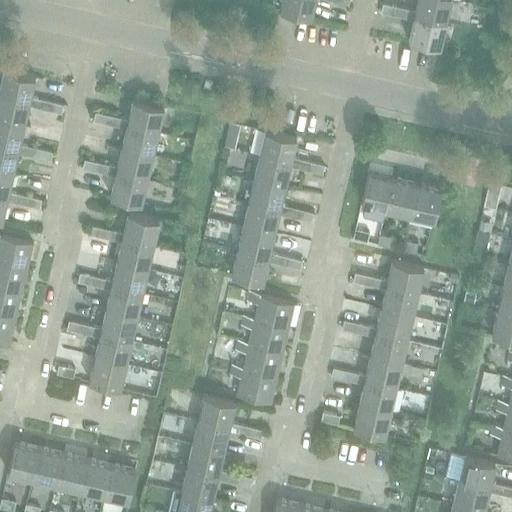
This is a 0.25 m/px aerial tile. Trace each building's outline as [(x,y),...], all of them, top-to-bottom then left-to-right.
[(282,0),(280,8),(311,15),(314,0),(282,0)] [(417,0),(415,9),(414,13),(446,20),(450,0),(417,0)] [(397,13),(399,5),(383,1),(381,10),(397,13)] [(440,45),(446,20),(414,13),(415,9),(399,5),(397,13),(413,17),(409,37),(440,45)] [(45,107),(47,99),(31,95),(35,75),(3,67),(0,80),(0,92),(30,99),(29,104),(45,107)] [(29,104),(30,99),(0,92),(0,117),(24,123),(29,104)] [(158,129),(163,104),(132,97),(128,117),(111,114),(110,122),(125,126),(126,122),(158,129)] [(47,99),(45,107),(61,111),(63,102),(47,99)] [(110,122),(111,114),(96,110),(94,119),(110,122)] [(34,155),(36,146),(20,142),(24,123),(0,117),(0,142),(19,147),(17,151),(34,155)] [(126,122),(125,126),(121,146),(152,153),(158,129),(126,122)] [(306,168),(308,160),(292,156),(297,135),(266,128),(260,153),(291,160),(290,165),(306,168)] [(17,151),(19,147),(0,142),(0,167),(13,170),(17,151)] [(36,146),(34,155),(50,159),(52,149),(36,146)] [(147,176),(152,153),(121,146),(117,165),(101,161),(99,170),(115,174),(116,169),(147,176)] [(290,165),(291,160),(260,153),(255,176),(286,183),(290,165)] [(99,170),(101,161),(85,157),(83,167),(99,170)] [(308,160),(306,168),(323,172),(325,163),(308,160)] [(23,203),(25,194),(9,191),(13,170),(0,167),(0,192),(8,194),(7,199),(23,203)] [(116,169),(115,174),(110,194),(141,201),(147,176),(116,169)] [(387,207),(394,176),(369,170),(362,201),(387,207)] [(296,215),(298,207),(281,204),(286,183),(255,176),(250,200),(281,207),(280,211),(296,215)] [(410,212),(417,181),(394,176),(387,207),(410,212)] [(417,181),(410,212),(435,218),(442,187),(417,181)] [(25,194),(23,203),(39,206),(41,198),(25,194)] [(280,211),(281,207),(250,200),(244,224),(276,231),(280,211)] [(298,207),(296,215),(312,219),(314,211),(298,207)] [(153,242),(159,217),(128,210),(123,231),(107,227),(105,236),(121,239),(122,235),(153,242)] [(105,236),(107,227),(91,223),(89,232),(105,236)] [(285,263),(287,255),(271,251),(276,231),(244,224),(239,247),(270,254),(269,259),(285,263)] [(367,240),(369,230),(355,227),(353,237),(367,240)] [(0,259),(27,265),(33,240),(0,232),(0,259)] [(391,245),(393,236),(379,233),(377,242),(391,245)] [(122,235),(121,239),(117,259),(148,266),(153,242),(122,235)] [(415,251),(417,242),(403,238),(401,248),(415,251)] [(269,259),(270,254),(239,247),(233,272),(265,279),(269,259)] [(287,255),(285,263),(301,267),(303,258),(287,255)] [(419,289),(424,264),(394,257),(389,278),(373,274),(371,283),(387,286),(388,282),(419,289)] [(0,259),(0,284),(21,290),(27,265),(0,259)] [(142,290),(148,266),(117,259),(112,278),(96,274),(94,283),(110,287),(111,283),(142,290)] [(511,261),(509,261),(503,285),(511,286),(511,261)] [(94,283),(96,274),(80,271),(77,280),(94,283)] [(371,283),(373,274),(356,271),(355,279),(371,283)] [(388,282),(387,286),(383,306),(413,313),(419,289),(388,282)] [(111,283),(110,287),(106,306),(137,314),(142,290),(111,283)] [(0,284),(0,310),(16,314),(21,290),(0,284)] [(511,286),(503,285),(498,308),(511,311),(511,286)] [(256,318),(290,326),(296,300),(262,292),(262,291),(251,289),(249,297),(260,300),(256,316),(256,318)] [(131,337),(137,314),(106,306),(101,326),(85,323),(83,331),(99,334),(100,330),(131,337)] [(408,336),(413,313),(383,306),(378,326),(362,322),(360,330),(376,334),(377,329),(408,336)] [(511,311),(498,308),(492,333),(511,337),(511,311)] [(0,310),(0,336),(10,339),(16,314),(0,310)] [(256,318),(256,316),(245,313),(243,323),(254,326),(250,341),(250,342),(284,350),(290,326),(256,318)] [(360,330),(362,322),(345,318),(343,326),(360,330)] [(83,331),(85,323),(68,319),(67,327),(83,331)] [(377,329),(376,334),(372,353),(403,360),(408,336),(377,329)] [(100,330),(99,334),(95,354),(126,361),(131,337),(100,330)] [(250,342),(250,341),(239,338),(237,348),(248,350),(245,365),(244,366),(278,374),(284,350),(250,342)] [(397,384),(403,360),(372,353),(367,373),(351,369),(349,378),(365,382),(366,377),(397,384)] [(120,386),(126,361),(95,354),(89,379),(120,386)] [(244,366),(245,365),(234,362),(231,372),(242,375),(239,391),(272,399),(278,374),(244,366)] [(73,375),(75,367),(58,363),(56,371),(73,375)] [(349,378),(351,369),(335,366),(333,374),(349,378)] [(511,375),(504,374),(502,383),(511,385),(511,387),(509,401),(508,403),(511,403),(511,375)] [(366,377),(365,382),(361,400),(392,407),(397,384),(366,377)] [(246,433),(248,424),(231,420),(236,399),(204,392),(199,417),(230,424),(229,429),(246,433)] [(511,403),(508,403),(509,401),(498,399),(496,408),(506,411),(503,426),(503,427),(511,429),(511,403)] [(386,432),(392,407),(361,400),(355,425),(386,432)] [(339,421),(341,413),(324,410),(323,417),(339,421)] [(229,429),(230,424),(199,417),(193,440),(225,448),(229,429)] [(511,429),(503,427),(503,426),(493,423),(491,433),(501,435),(497,453),(511,456),(511,429)] [(248,424),(246,433),(262,437),(264,428),(248,424)] [(32,476),(39,445),(14,440),(7,471),(32,476)] [(235,480),(237,471),(220,467),(225,448),(193,440),(187,464),(219,472),(218,477),(235,480)] [(56,482),(63,451),(39,445),(32,476),(56,482)] [(79,487),(87,456),(63,451),(56,482),(79,487)] [(505,494),(507,485),(491,481),(496,460),(464,453),(459,478),(490,485),(489,490),(505,494)] [(103,493),(110,462),(87,456),(79,487),(103,493)] [(110,462),(103,493),(128,499),(135,468),(110,462)] [(218,477),(219,472),(187,464),(182,488),(214,496),(218,477)] [(237,471),(235,480),(251,484),(253,475),(237,471)] [(489,490),(490,485),(459,478),(453,501),(485,509),(489,490)] [(209,511),(214,496),(182,488),(176,511),(209,511)] [(300,511),(303,502),(278,496),(274,511),(300,511)] [(0,506),(13,509),(15,500),(1,497),(0,501),(0,506)] [(484,511),(485,509),(453,501),(450,511),(484,511)] [(24,511),(38,511),(40,505),(25,502),(23,511),(24,511)] [(325,511),(326,507),(303,502),(300,511),(325,511)]
